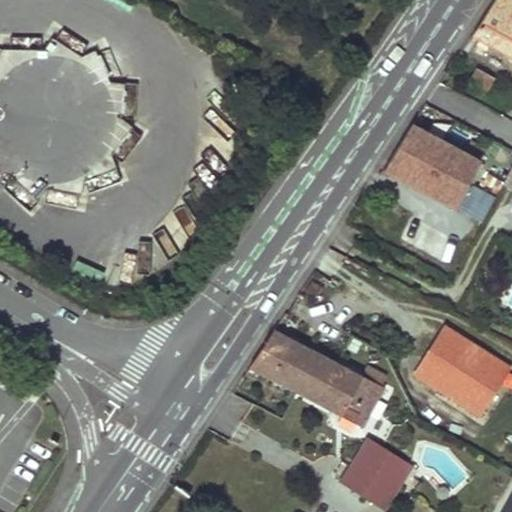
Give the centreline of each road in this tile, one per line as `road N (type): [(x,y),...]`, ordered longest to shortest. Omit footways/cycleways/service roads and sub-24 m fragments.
road 1 (secondary): [(195,380),(449,0)]
road 2 (unclassified): [(59,342),(91,438),(102,511)]
road 3 (unknown): [(344,157),(451,225),(484,202)]
road 4 (unclassified): [(195,380),(59,342)]
road 5 (unclassified): [(59,342),(167,422)]
road 6 (unknown): [(404,67),(511,134)]
